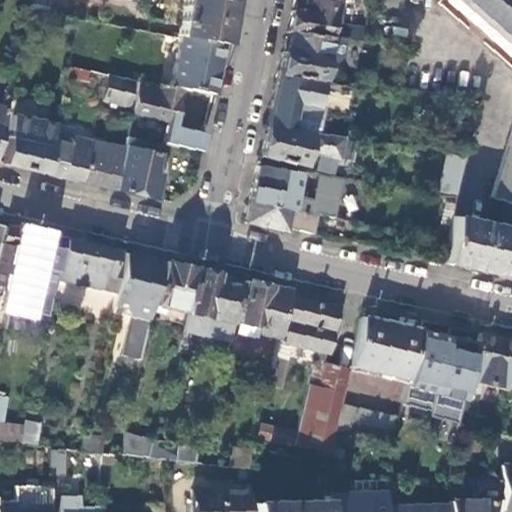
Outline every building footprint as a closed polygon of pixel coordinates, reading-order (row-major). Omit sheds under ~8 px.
[(229,0),(182,0),(178,24),(176,35),(179,36),(220,44),(229,0)] [(341,0),(311,0),(309,14),(292,11),(287,33),(293,34),(330,39),(330,37),(344,39),(361,42),(363,30),(338,26),(341,0)] [(511,0),(445,0),(511,58),(511,0)] [(48,13),(28,9),(26,21),(46,25),(48,13)] [(289,53),(282,52),(277,74),(322,80),(322,79),(325,62),(330,39),(293,34),(289,53)] [(210,95),(220,44),(179,36),(168,87),(179,89),(210,95)] [(331,63),(341,56),(344,39),(330,37),(330,39),(325,62),(331,63)] [(86,71),(67,67),(64,79),(84,82),(86,71)] [(317,108),(322,80),(277,74),(265,128),(310,134),(316,135),(321,109),(317,108)] [(105,77),(100,102),(125,107),(125,105),(129,81),(105,77)] [(129,81),(125,105),(131,106),(136,82),(129,80),(129,81)] [(129,115),(165,122),(160,145),(198,152),(202,136),(171,130),(179,89),(168,87),(136,80),(136,82),(131,106),(129,115)] [(0,136),(9,97),(0,95),(0,136)] [(10,115),(0,164),(17,168),(43,174),(54,124),(10,115)] [(451,139),(463,142),(466,124),(454,122),(451,139)] [(54,124),(43,174),(77,182),(113,190),(122,150),(69,138),(72,129),(54,124)] [(511,126),(489,198),(505,202),(498,227),(473,222),(450,217),(450,219),(445,241),(440,263),(464,269),(499,277),(511,236),(511,126)] [(340,159),(342,138),(316,135),(310,134),(309,138),(265,128),(259,157),(303,168),(305,158),(311,159),(311,156),(340,159)] [(124,138),(122,150),(113,190),(131,194),(154,199),(158,178),(152,176),(156,157),(145,155),(148,143),(124,138)] [(339,179),(314,174),(310,196),(296,193),(300,174),(257,166),(253,189),(251,188),(248,202),(315,216),(331,219),(339,179)] [(440,198),(454,200),(458,183),(444,180),(440,198)] [(287,227),(311,234),(315,216),(248,202),(244,222),(286,232),(287,227)] [(438,240),(445,241),(450,219),(442,217),(438,240)] [(14,228),(6,226),(0,249),(0,250),(0,287),(5,288),(3,297),(0,296),(0,310),(8,312),(9,309),(12,293),(26,231),(14,228)] [(56,280),(65,239),(43,234),(26,231),(12,293),(51,300),(56,280)] [(511,236),(499,277),(511,279),(511,236)] [(92,245),(65,239),(56,280),(115,294),(122,260),(124,253),(92,245)] [(136,255),(124,253),(122,260),(134,263),(136,255)] [(122,260),(115,294),(112,306),(124,309),(130,317),(121,356),(140,360),(152,306),(161,268),(155,267),(156,260),(142,257),(136,255),(134,263),(122,260)] [(162,261),(161,268),(152,306),(183,312),(193,268),(175,264),(162,261)] [(204,271),(193,268),(183,312),(232,323),(241,285),(215,279),(216,273),(204,271)] [(266,284),(246,280),(235,333),(256,338),(257,331),(278,336),(279,329),(277,329),(286,289),(266,284)] [(48,317),(51,300),(12,293),(9,309),(48,317)] [(279,329),(278,336),(276,343),(287,345),(325,354),(335,308),(287,296),(279,329)] [(112,306),(110,312),(130,317),(124,309),(112,306)] [(418,330),(360,316),(349,366),(408,379),(418,330)] [(476,344),(418,330),(408,379),(464,392),(467,381),(476,344)] [(511,339),(496,336),(479,332),(476,344),(467,381),(506,391),(508,381),(511,363),(511,339)] [(279,378),(287,345),(276,343),(269,376),(279,378)] [(313,366),(297,433),(294,448),(329,456),(330,450),(334,431),(340,405),(348,370),(324,364),(323,368),(313,366)] [(0,415),(4,398),(0,397),(0,441),(19,444),(23,427),(0,424),(0,415)] [(398,418),(340,405),(334,431),(349,434),(392,443),(398,418)] [(40,426),(24,422),(23,427),(19,444),(35,446),(40,426)] [(297,433),(258,424),(254,440),(294,448),(297,433)] [(349,434),(334,431),(330,450),(344,454),(349,434)] [(103,440),(83,435),(79,450),(100,453),(103,440)] [(124,437),(120,455),(148,458),(151,443),(124,437)] [(62,476),(62,448),(45,447),(46,474),(46,476),(62,476)] [(175,460),(195,463),(197,448),(177,447),(175,460)] [(511,467),(499,468),(501,492),(502,511),(511,511),(511,467)] [(448,482),(386,468),(383,482),(446,490),(448,482)] [(47,511),(46,486),(11,487),(12,501),(0,501),(0,511),(47,511)] [(248,511),(249,505),(248,493),(191,492),(191,511),(248,511)] [(383,496),(324,497),(324,504),(324,511),(383,511),(383,509),(383,496)] [(489,511),(489,502),(447,503),(447,508),(446,511),(489,511)]
